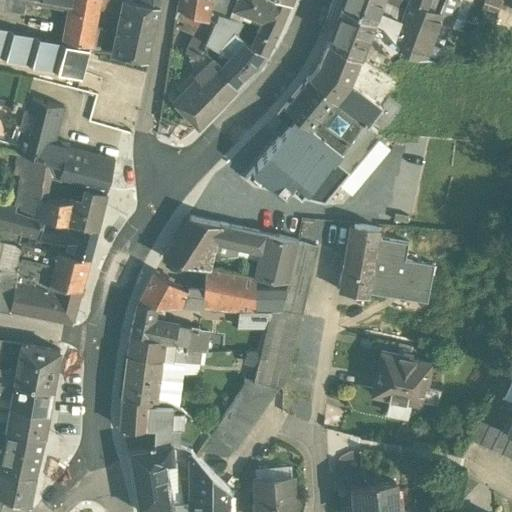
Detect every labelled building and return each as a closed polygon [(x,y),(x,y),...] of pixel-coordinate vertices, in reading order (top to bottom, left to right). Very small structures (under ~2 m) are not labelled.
[(0,0),(0,8),(24,14),(26,1),(65,10),(70,11),(68,20),(64,40),(89,46),(89,45),(93,27),(97,8),(98,0),(0,0)] [(98,0),(97,8),(121,14),(124,0),(98,0)] [(159,5),(132,0),(124,0),(121,14),(113,54),(147,60),(159,5)] [(210,0),(177,0),(177,6),(202,16),(207,17),(210,0)] [(210,0),(207,17),(214,20),(214,19),(215,19),(218,12),(228,16),(232,9),(235,2),(230,0),(210,0)] [(235,0),(235,2),(232,9),(243,14),(262,22),(256,34),(257,35),(251,45),(266,55),(279,28),(289,3),(282,0),(235,0)] [(381,0),(343,0),(341,8),(374,22),(377,13),(381,0)] [(443,0),(408,0),(408,1),(409,1),(425,8),(439,14),(443,0)] [(471,0),(443,0),(439,14),(455,19),(462,0),(463,0),(470,4),(471,0)] [(409,1),(401,22),(402,23),(417,29),(425,8),(409,1)] [(374,22),(341,8),(328,43),(357,58),(357,59),(358,59),(365,43),(366,43),(368,37),(374,22)] [(439,14),(425,8),(417,29),(407,55),(410,59),(417,59),(425,60),(437,25),(462,33),(464,25),(455,19),(439,14)] [(243,14),(232,9),(228,16),(238,20),(240,20),(243,14)] [(202,16),(189,11),(182,28),(196,33),(202,16)] [(228,16),(218,12),(215,19),(214,19),(214,20),(213,23),(231,32),(238,20),(228,16)] [(401,22),(377,13),(374,22),(382,26),(394,41),(402,23),(401,22)] [(207,17),(202,16),(196,33),(206,36),(213,23),(214,20),(207,17)] [(374,22),(368,37),(376,40),(393,61),(403,52),(394,41),(382,26),(374,22)] [(206,36),(204,41),(217,49),(221,45),(231,32),(213,23),(206,36)] [(417,29),(402,23),(394,41),(403,52),(407,55),(417,29)] [(88,50),(0,27),(0,57),(81,78),(88,50)] [(102,29),(93,27),(89,45),(99,46),(102,29)] [(196,33),(182,28),(185,54),(196,57),(200,48),(201,49),(204,41),(206,36),(196,33)] [(251,45),(231,32),(221,45),(236,55),(222,70),(226,74),(237,88),(254,72),(266,55),(251,45)] [(217,49),(204,41),(201,49),(211,57),(217,50),(217,49)] [(328,43),(319,65),(308,79),(335,100),(345,81),(357,58),(328,43)] [(201,49),(200,48),(196,57),(196,58),(208,62),(212,58),(211,57),(201,49)] [(197,79),(174,103),(198,127),(237,88),(226,74),(222,70),(217,62),(215,60),(212,58),(208,62),(194,75),(197,79)] [(358,59),(357,59),(357,58),(345,81),(380,109),(388,98),(399,83),(358,59)] [(32,78),(0,71),(0,72),(0,93),(26,100),(32,78)] [(335,100),(308,79),(285,107),(296,118),(340,154),(363,122),(335,100)] [(380,109),(345,81),(335,100),(363,122),(367,125),(380,109)] [(26,100),(0,93),(0,105),(23,112),(26,100)] [(380,109),(367,125),(376,133),(383,133),(403,108),(388,98),(380,109)] [(64,106),(32,99),(18,152),(24,155),(63,166),(68,149),(70,150),(71,145),(52,140),(54,134),(57,135),(64,106)] [(289,126),(296,118),(285,107),(278,116),(289,126)] [(333,163),(340,154),(296,118),(289,126),(245,179),(255,188),(302,198),(333,163)] [(340,154),(333,163),(348,176),(381,137),(364,124),(363,122),(340,154)] [(70,150),(68,149),(63,166),(60,178),(106,191),(115,160),(90,153),(89,155),(70,150)] [(63,166),(24,155),(19,180),(20,181),(47,186),(49,177),(59,179),(60,178),(63,166)] [(348,176),(333,163),(302,198),(325,204),(348,176)] [(47,186),(20,181),(15,210),(26,215),(39,217),(44,199),(46,199),(47,186)] [(86,187),(82,202),(72,200),(67,221),(97,228),(106,192),(86,187)] [(46,199),(44,199),(39,217),(43,218),(67,222),(67,221),(72,200),(46,199)] [(39,217),(26,215),(22,230),(40,234),(43,218),(39,217)] [(220,224),(188,217),(162,257),(205,267),(209,268),(216,240),(262,251),(266,235),(220,224)] [(97,228),(67,221),(67,222),(43,218),(40,234),(76,242),(73,255),(89,259),(97,228)] [(354,225),(341,292),(365,296),(366,292),(376,236),(378,229),(354,225)] [(298,242),(266,235),(262,251),(256,277),(288,283),(298,243),(298,242)] [(408,242),(376,236),(366,292),(427,303),(434,265),(405,259),(408,242)] [(20,245),(0,240),(0,309),(71,323),(80,289),(50,283),(48,287),(17,281),(19,272),(14,270),(16,261),(19,251),(20,245)] [(286,291),(282,311),(300,316),(317,247),(298,243),(288,283),(286,291)] [(36,248),(20,244),(20,245),(19,251),(34,255),(36,248)] [(34,255),(19,251),(16,261),(32,265),(34,255)] [(72,256),(57,252),(55,261),(50,283),(80,289),(89,259),(73,255),(72,256)] [(256,277),(209,268),(205,267),(203,288),(202,308),(220,310),(226,311),(244,311),(253,311),(255,311),(255,296),(256,277)] [(187,289),(154,270),(137,302),(156,303),(177,305),(180,305),(188,290),(187,289)] [(203,288),(188,287),(187,289),(188,290),(180,305),(180,306),(200,308),(202,308),(203,288)] [(270,296),(255,296),(255,311),(269,311),(282,311),(286,291),(270,291),(270,296)] [(156,303),(137,302),(130,332),(163,339),(174,342),(186,345),(191,326),(152,317),(156,303)] [(200,308),(180,306),(180,305),(177,305),(174,316),(196,320),(196,318),(200,308)] [(202,308),(200,308),(196,318),(219,321),(220,310),(202,308)] [(253,311),(244,311),(244,324),(253,324),(253,311)] [(282,311),(269,311),(254,382),(276,388),(283,389),(300,316),(282,311)] [(163,339),(130,332),(126,354),(127,354),(161,359),(163,339)] [(186,345),(174,342),(172,360),(185,362),(185,361),(186,352),(186,345)] [(59,351),(21,344),(16,374),(0,371),(0,380),(1,381),(53,389),(59,351)] [(201,352),(186,352),(185,361),(185,362),(185,363),(199,365),(201,352)] [(397,357),(381,353),(371,395),(422,407),(423,402),(426,388),(432,364),(414,361),(414,360),(397,356),(397,357)] [(161,359),(127,354),(126,354),(121,397),(148,398),(149,398),(156,399),(161,359)] [(165,359),(161,359),(156,399),(166,401),(178,407),(182,373),(198,373),(199,365),(185,363),(185,362),(172,360),(169,360),(165,359)] [(254,382),(245,380),(240,392),(212,432),(234,447),(276,388),(254,382)] [(53,389),(1,381),(0,384),(0,396),(14,398),(12,407),(42,412),(43,406),(49,408),(53,389)] [(439,391),(426,388),(423,402),(436,405),(439,391)] [(148,398),(121,397),(119,427),(147,428),(149,398),(148,398)] [(156,399),(149,398),(147,428),(155,428),(156,399)] [(166,401),(156,399),(155,428),(154,443),(170,441),(177,444),(179,429),(181,408),(178,407),(166,401)] [(42,412),(12,407),(10,422),(0,420),(0,429),(7,430),(7,431),(44,436),(47,419),(41,418),(42,412)] [(190,417),(181,408),(179,429),(188,430),(190,417)] [(489,421),(480,441),(491,447),(500,426),(489,421)] [(505,429),(500,426),(491,447),(501,452),(511,432),(505,429)] [(44,436),(7,431),(1,452),(0,451),(0,467),(35,474),(44,436)] [(511,432),(501,452),(511,456),(511,432)] [(154,443),(128,448),(139,511),(171,505),(164,462),(173,461),(170,441),(154,443)] [(177,444),(170,441),(173,461),(190,466),(190,450),(177,444)] [(211,455),(201,448),(196,456),(203,463),(211,455)] [(196,456),(190,450),(190,466),(190,511),(232,511),(232,493),(196,456)] [(35,474),(0,467),(0,495),(5,497),(29,504),(29,502),(35,474)] [(293,511),(291,479),(270,480),(271,490),(257,491),(258,511),(293,511)] [(397,511),(396,483),(376,484),(376,489),(352,490),(353,509),(358,509),(358,511),(397,511)]
